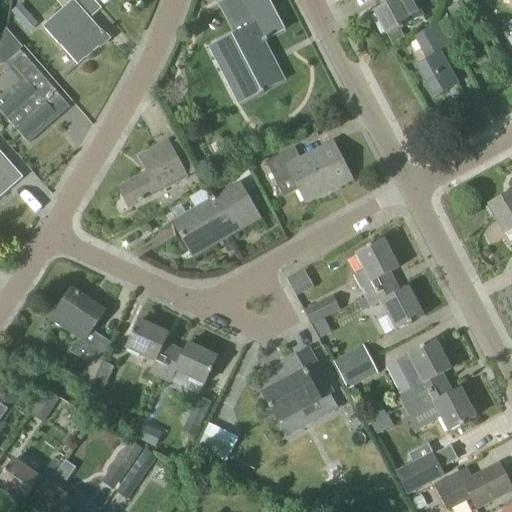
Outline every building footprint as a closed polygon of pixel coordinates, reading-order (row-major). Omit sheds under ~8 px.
[(78,68),(86,61),(108,41),(90,21),(102,10),(93,0),(71,0),(73,2),(43,28),(61,48),(78,68)] [(237,105),(245,100),(281,82),(260,41),(281,30),(264,0),(258,0),(241,9),(251,27),(216,45),(208,49),(237,105)] [(378,0),(384,9),(375,14),(387,36),(391,43),(402,37),(398,30),(411,23),(423,17),(413,0),(378,0)] [(39,25),(26,12),(18,19),(15,16),(10,21),(21,34),(25,29),(29,34),(39,25)] [(434,98),(457,85),(440,55),(450,50),(437,27),(416,38),(429,61),(417,68),(434,98)] [(20,84),(0,100),(0,113),(27,145),(59,118),(46,103),(55,95),(35,71),(19,51),(4,64),(20,84)] [(195,174),(178,141),(167,147),(165,143),(137,158),(146,174),(139,177),(141,181),(119,192),(128,209),(184,179),(185,180),(195,174)] [(348,177),(331,145),(299,162),(292,149),(263,165),(271,180),(282,200),(297,192),(304,205),(331,191),(329,187),(348,177)] [(0,199),(23,180),(0,154),(0,199)] [(198,205),(215,194),(208,184),(192,195),(198,205)] [(226,241),(259,222),(238,186),(172,223),(188,253),(222,235),(226,241)] [(511,193),(488,207),(503,235),(511,230),(511,193)] [(354,277),(353,278),(364,300),(395,283),(390,273),(398,269),(384,241),(357,255),(356,256),(365,272),(362,273),(354,277)] [(395,283),(364,300),(369,309),(370,309),(382,303),(396,330),(423,317),(409,289),(400,293),(395,283)] [(76,378),(92,385),(102,363),(107,353),(111,344),(93,332),(106,313),(71,291),(51,321),(78,339),(69,353),(83,362),(76,378)] [(311,326),(341,311),(333,296),(303,311),(311,326)] [(160,379),(174,349),(164,344),(169,335),(140,322),(127,349),(155,362),(150,374),(160,379)] [(403,409),(448,385),(443,375),(451,370),(436,342),(409,356),(395,364),(409,391),(397,397),(403,409)] [(174,349),(160,379),(170,383),(176,372),(205,386),(218,358),(189,345),(185,354),(174,349)] [(340,376),(370,360),(363,346),(332,361),(340,376)] [(278,424),(322,401),(321,399),(334,392),(311,349),(285,363),(293,378),(263,394),(278,424)] [(347,391),(378,375),(370,360),(340,376),(347,391)] [(114,369),(102,363),(92,385),(90,391),(101,396),(114,369)] [(448,385),(403,409),(408,418),(423,409),(434,404),(449,432),(476,418),(461,390),(452,394),(448,385)] [(353,388),(347,391),(353,403),(360,400),(353,388)] [(0,426),(17,403),(0,390),(0,426)] [(43,425),(60,400),(47,391),(29,415),(43,425)] [(203,426),(214,404),(201,398),(190,421),(203,426)] [(376,440),(388,434),(381,421),(370,426),(376,440)] [(496,432),(463,449),(469,459),(502,442),(496,432)] [(114,493),(125,476),(142,451),(129,442),(101,484),(114,493)] [(409,497),(444,477),(433,456),(397,475),(409,497)] [(39,501),(64,465),(54,459),(48,468),(41,478),(14,459),(0,480),(0,485),(25,503),(31,495),(39,501)] [(127,502),(151,467),(140,459),(115,493),(127,502)] [(66,481),(73,471),(64,465),(39,501),(48,507),(44,511),(85,511),(86,510),(59,491),(66,481)] [(502,470),(500,465),(472,479),(467,469),(434,486),(447,511),(449,511),(471,501),(476,510),(511,491),(511,488),(510,486),(511,483),(511,480),(506,470),(502,470)]
